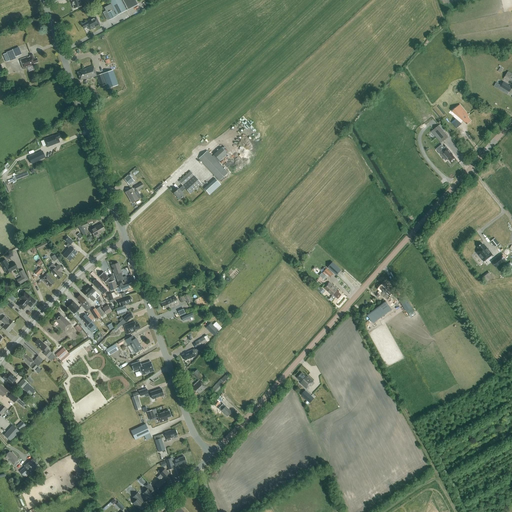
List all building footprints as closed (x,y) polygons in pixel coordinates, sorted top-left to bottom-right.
[(70,0),(74,9),(83,5),(81,0),(70,0)] [(117,15),(138,4),(135,0),(109,0),(111,4),(104,8),(110,19),(116,16),(114,11),(115,10),(117,15)] [(89,30),(100,24),(96,16),(87,21),(87,22),(82,24),(84,28),(88,27),(89,30)] [(15,49),(12,50),(6,53),(7,53),(3,55),(5,61),(6,62),(10,60),(10,61),(16,59),(16,58),(19,57),(15,49)] [(30,56),(30,57),(28,58),(27,57),(20,60),(23,69),(33,65),(33,64),(38,62),(36,58),(34,59),(33,55),(30,56)] [(81,71),(78,72),(80,80),(86,78),(86,79),(97,76),(93,66),(86,68),(86,69),(83,70),(83,69),(80,70),(81,71)] [(102,74),(97,76),(100,86),(106,84),(108,88),(117,85),(112,71),(102,74)] [(501,86),(499,89),(507,95),(509,92),(511,87),(503,82),(501,86)] [(454,109),(452,111),(458,117),(461,119),(463,120),(467,124),(471,121),(468,117),(469,116),(460,104),(454,109)] [(455,118),(452,121),(457,128),(459,130),(464,126),(455,118)] [(443,142),(448,137),(439,125),(433,130),(443,142)] [(472,130),(467,132),(471,139),(475,136),(472,130)] [(44,139),(44,140),(41,141),(43,146),(46,145),(47,147),(60,142),(58,139),(60,138),(58,134),(54,136),(54,135),(44,139)] [(450,161),(455,157),(452,154),(453,154),(447,148),(446,146),(438,152),(445,160),(448,158),(450,161)] [(213,155),(219,161),(227,154),(221,148),(213,155)] [(39,153),(29,157),(32,164),(42,159),(46,157),(43,151),(39,153)] [(207,151),(198,159),(219,181),(228,173),(207,151)] [(184,195),(182,192),(185,189),(190,194),(201,185),(202,184),(194,175),(190,171),(179,181),(183,186),(179,189),(178,189),(174,193),(179,200),(184,195)] [(124,179),(129,185),(134,181),(129,175),(124,179)] [(215,179),(204,189),(209,195),(221,185),(215,179)] [(3,183),(2,180),(0,181),(4,193),(8,192),(5,183),(3,183)] [(137,190),(136,190),(135,187),(132,189),(132,188),(126,192),(132,203),(138,199),(141,197),(137,190)] [(89,232),(86,228),(89,226),(88,223),(86,221),(77,225),(83,236),(89,232)] [(100,233),(105,230),(101,224),(96,227),(96,226),(91,229),(93,231),(92,232),(95,237),(101,234),(100,233)] [(70,245),(73,241),(68,237),(65,241),(68,243),(66,246),(69,248),(63,255),(70,261),(73,257),(75,254),(75,255),(78,252),(76,250),(75,251),(70,246),(70,247),(69,246),(70,245)] [(496,237),(492,240),(496,246),(500,243),(496,237)] [(37,249),(48,244),(47,241),(36,247),(37,249)] [(482,243),(477,246),(479,250),(476,252),(484,261),(487,258),(488,261),(492,258),(490,256),(492,254),(485,245),(484,246),(482,243)] [(33,244),(25,248),(27,252),(31,250),(33,254),(37,252),(33,244)] [(499,253),(504,260),(509,257),(504,250),(499,253)] [(13,269),(16,267),(14,263),(9,266),(6,260),(1,263),(6,272),(10,270),(10,271),(13,269)] [(337,276),(342,270),(332,262),(328,267),(337,276)] [(502,267),(505,271),(511,266),(511,264),(510,262),(502,267)] [(117,263),(112,265),(113,269),(113,272),(114,272),(115,275),(115,274),(118,281),(123,280),(123,277),(121,272),(119,264),(117,263)] [(60,272),(63,270),(58,265),(56,267),(53,264),(49,268),(52,271),(51,272),(58,279),(63,275),(60,272)] [(129,267),(122,269),(123,275),(131,273),(129,267)] [(330,277),(333,274),(327,268),(324,271),(330,277)] [(28,279),(23,270),(18,272),(21,277),(16,280),(19,285),(28,279)] [(117,288),(114,278),(109,280),(108,279),(109,278),(107,275),(106,275),(103,272),(99,276),(108,286),(109,286),(111,290),(117,288)] [(50,287),(54,283),(52,280),(46,274),(41,279),(44,281),(50,287)] [(96,279),(92,283),(97,288),(101,292),(103,294),(106,291),(107,290),(101,284),(99,282),(98,282),(96,279)] [(339,291),(329,282),(324,288),(332,296),(331,297),(333,299),(334,299),(336,297),(338,299),(341,295),(338,292),(339,291)] [(377,289),(379,291),(377,293),(379,295),(380,293),(388,300),(394,293),(387,286),(386,287),(382,284),(377,289)] [(90,286),(87,289),(96,299),(98,301),(100,299),(99,296),(95,291),(90,286)] [(96,299),(87,289),(83,293),(88,298),(89,297),(93,302),(96,299)] [(31,307),(36,301),(25,292),(20,298),(22,300),(18,305),(23,310),(27,304),(31,307)] [(186,301),(187,303),(192,301),(188,294),(179,298),(181,303),(186,301)] [(80,295),(76,298),(77,298),(82,303),(80,305),(87,311),(91,307),(89,305),(89,304),(86,300),(83,297),(83,298),(80,295)] [(128,304),(128,302),(131,301),(131,300),(132,300),(132,299),(132,298),(131,298),(131,297),(130,297),(130,296),(123,299),(118,300),(121,307),(116,309),(117,314),(127,311),(125,305),(128,304)] [(412,307),(405,296),(399,300),(406,311),(412,307)] [(164,304),(162,305),(164,309),(169,306),(169,308),(178,304),(175,297),(163,302),(164,304)] [(78,309),(80,308),(73,301),(68,307),(74,313),(76,311),(77,312),(79,310),(78,309)] [(386,301),(367,315),(373,323),(392,310),(386,301)] [(112,311),(108,305),(103,308),(107,314),(112,311)] [(105,314),(100,307),(96,309),(101,317),(105,314)] [(101,317),(96,309),(95,308),(91,311),(96,319),(101,317)] [(133,317),(131,313),(128,315),(123,319),(120,322),(116,326),(118,328),(121,326),(126,322),(130,318),(133,317)] [(192,313),(182,317),(183,321),(193,317),(192,313)] [(64,331),(71,325),(61,314),(55,320),(59,324),(58,325),(64,331)] [(97,327),(91,321),(92,321),(86,314),(81,318),(87,324),(85,325),(89,329),(92,332),(97,327)] [(9,319),(5,316),(1,321),(5,324),(2,327),(9,332),(15,324),(9,319)] [(136,325),(135,322),(124,326),(126,331),(125,331),(127,334),(135,331),(135,330),(140,328),(138,324),(136,325)] [(205,328),(213,336),(218,331),(211,323),(205,328)] [(195,342),(198,347),(207,342),(209,340),(206,335),(195,342)] [(132,336),(125,340),(129,346),(134,354),(135,353),(142,349),(136,338),(134,339),(132,336)] [(48,358),(52,353),(46,347),(47,346),(39,340),(37,339),(34,343),(37,345),(37,346),(43,351),(44,350),(45,351),(43,354),(48,358)] [(63,348),(55,355),(60,360),(68,353),(63,348)] [(195,356),(197,355),(196,353),(200,352),(198,348),(195,350),(194,349),(186,353),(182,355),(185,360),(188,358),(189,359),(195,356)] [(29,366),(34,361),(33,361),(26,354),(25,355),(24,354),(21,357),(24,360),(24,361),(29,366)] [(41,363),(41,362),(36,358),(33,361),(34,361),(29,366),(34,370),(41,363)] [(150,362),(141,365),(139,362),(132,364),(134,371),(140,369),(142,375),(143,374),(143,375),(147,374),(147,373),(154,371),(150,362)] [(192,374),(198,380),(193,385),(191,387),(190,388),(193,392),(191,393),(195,396),(198,392),(199,393),(206,387),(199,379),(203,376),(196,369),(192,374)] [(17,379),(13,375),(10,372),(7,376),(6,374),(3,378),(7,381),(6,382),(11,387),(16,382),(15,382),(17,379)] [(300,380),(299,381),(300,383),(306,388),(313,381),(307,376),(306,377),(302,372),(297,377),(300,380)] [(216,392),(230,378),(226,374),(221,380),(220,379),(211,388),(216,392)] [(27,384),(28,383),(23,379),(18,384),(23,389),(23,388),(25,390),(29,386),(27,384)] [(139,391),(132,393),(133,397),(140,394),(141,396),(148,393),(147,388),(146,388),(142,390),(139,391)] [(153,399),(163,395),(161,389),(150,392),(153,399)] [(307,401),(311,396),(305,390),(301,395),(307,401)] [(18,399),(11,393),(7,397),(14,403),(16,401),(18,399)] [(231,412),(225,406),(223,404),(218,409),(223,414),(224,413),(227,416),(229,414),(230,413),(231,412)] [(11,413),(2,405),(0,406),(0,413),(1,415),(4,412),(8,416),(11,413)] [(171,416),(169,411),(165,412),(165,411),(157,414),(160,423),(168,420),(167,417),(171,416)] [(20,430),(25,425),(22,422),(17,426),(20,430)] [(135,440),(150,433),(145,424),(131,431),(135,440)] [(13,426),(4,435),(10,441),(19,431),(13,426)] [(173,436),(177,435),(175,430),(171,431),(171,430),(164,432),(167,441),(171,440),(170,438),(173,437),(173,436)] [(165,450),(160,435),(154,437),(159,452),(165,450)] [(9,459),(13,464),(19,460),(12,452),(11,453),(10,451),(6,454),(7,455),(5,457),(8,460),(9,459)] [(29,472),(39,464),(34,457),(24,466),(29,472)] [(176,466),(186,462),(184,457),(181,459),(180,458),(175,460),(174,457),(166,460),(169,469),(173,468),(172,464),(174,463),(176,466)] [(28,472),(25,468),(20,472),(23,476),(28,472)] [(167,484),(162,479),(163,478),(164,478),(169,473),(165,468),(159,474),(160,475),(157,477),(160,480),(155,485),(160,491),(167,484)] [(147,489),(143,493),(150,500),(155,496),(152,493),(155,490),(152,488),(147,482),(144,485),(147,489)] [(137,492),(133,497),(136,500),(133,503),(140,510),(145,506),(142,503),(145,500),(142,498),(137,492)]
